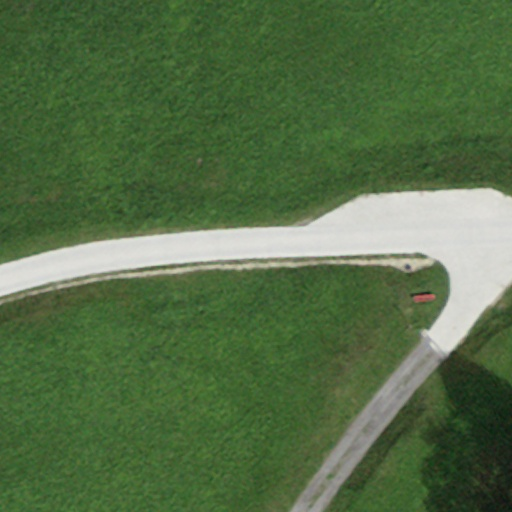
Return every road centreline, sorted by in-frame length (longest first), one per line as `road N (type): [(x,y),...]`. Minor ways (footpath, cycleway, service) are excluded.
road 1 (unclassified): [(511,243),(141,260),(0,292)]
road 2 (track): [(475,244),(466,294),(446,333),(304,511)]
